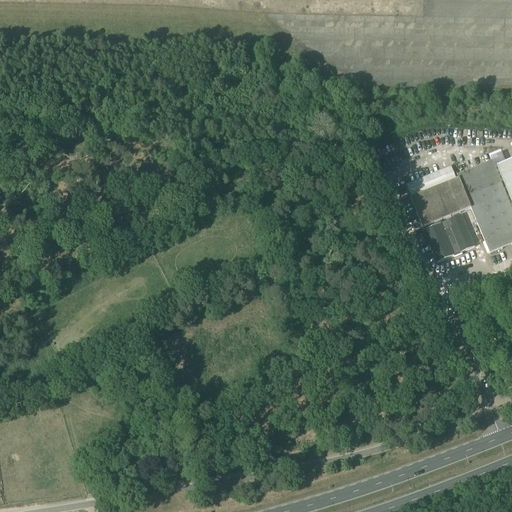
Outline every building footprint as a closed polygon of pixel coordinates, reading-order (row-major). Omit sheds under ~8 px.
[(456,177),(457,180),(410,200),(422,230),(470,210),(489,255),(511,245),(511,211),(491,162),(456,177)] [(511,162),(497,168),(511,205),(511,162)] [(411,198),(455,180),(451,168),(406,186),(411,198)] [(423,232),(437,264),(474,248),(460,217),(423,232)] [(503,290),(507,300),(511,297),(511,293),(510,288),(503,290)]
